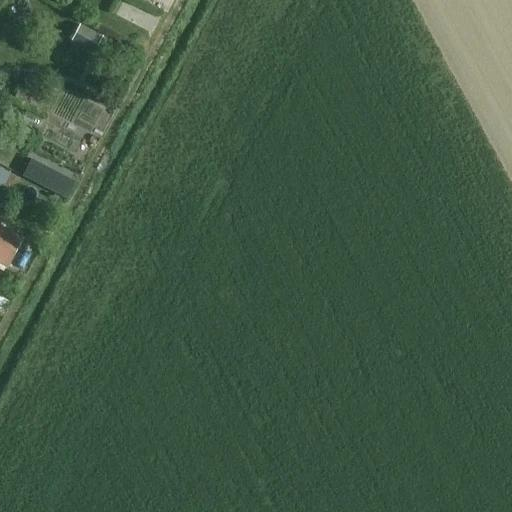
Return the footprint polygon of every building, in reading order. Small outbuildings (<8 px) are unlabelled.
[(127,0),(122,12),(159,29),(167,9),(145,0),(127,0)] [(80,25),(72,40),(94,52),(102,37),(80,25)] [(31,158),(21,176),(44,188),(53,170),(31,158)] [(0,168),(0,190),(9,174),(0,168)] [(21,238),(0,226),(0,262),(7,266),(21,238)]
